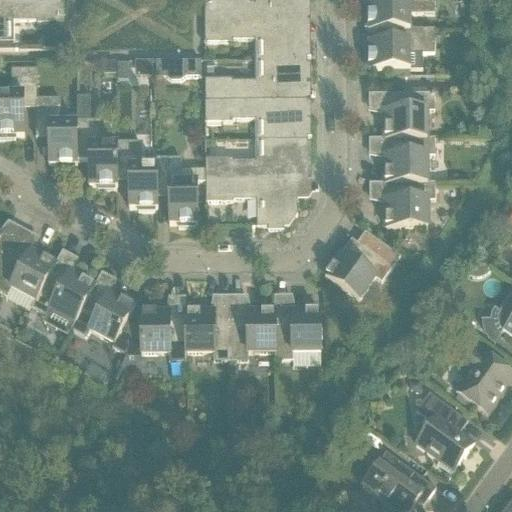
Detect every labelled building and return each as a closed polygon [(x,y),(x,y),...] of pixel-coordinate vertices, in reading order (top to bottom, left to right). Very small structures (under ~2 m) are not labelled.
[(204,2),(204,24),(298,23),(298,12),(307,12),(307,2),(310,2),(310,0),(264,0),(265,4),(232,4),(232,2),(204,2)] [(368,15),(365,15),(365,31),(368,31),(368,33),(410,33),(410,32),(410,25),(410,17),(434,17),(434,0),(402,0),(402,4),(402,5),(368,5),(368,15)] [(0,45),(14,45),(14,44),(4,44),(4,24),(14,24),(37,24),(37,26),(64,26),(64,4),(4,5),(0,4),(0,45)] [(265,43),(265,64),(307,63),(307,60),(311,60),(310,45),(307,45),(307,35),(298,35),(298,23),(204,24),(205,46),(232,46),(232,43),(265,43)] [(368,55),(365,55),(365,70),(368,70),(369,74),(410,74),(422,73),(422,57),(435,57),(435,37),(435,33),(410,33),(368,33),(368,34),(378,34),(402,34),(403,45),(378,45),(368,45),(368,55)] [(197,63),(157,64),(157,81),(163,81),(169,85),(179,85),(185,80),(197,80),(197,63)] [(205,82),(205,104),(298,103),(298,92),(307,92),(307,82),(311,82),(311,66),(307,66),(307,63),(265,64),(265,84),(232,84),(232,82),(205,82)] [(103,64),(103,76),(115,76),(115,64),(103,64)] [(130,83),(130,66),(117,66),(118,83),(130,83)] [(24,105),(35,105),(35,102),(37,102),(37,73),(11,73),(11,97),(0,97),(0,142),(15,142),(15,139),(24,139),(24,105)] [(369,142),(435,142),(435,141),(426,141),(426,115),(434,115),(434,97),(369,97),(369,110),(385,110),(385,142),(369,142)] [(90,100),(76,100),(76,124),(77,163),(89,163),(89,190),(98,190),(98,193),(114,193),(114,190),(117,190),(117,177),(116,148),(101,148),(101,124),(90,124),(90,100)] [(36,134),(48,134),(49,168),(58,168),(58,172),(74,171),(74,168),(77,168),(77,163),(76,124),(76,126),(61,126),(61,102),(37,102),(35,102),(35,105),(36,134)] [(265,123),(266,144),(308,143),(308,140),(311,140),(311,125),(308,125),(307,115),(299,115),(298,103),(205,104),(205,126),(232,126),(232,123),(265,123)] [(369,186),(369,187),(435,187),(435,186),(427,186),(426,160),(435,160),(435,142),(369,142),(369,155),(385,154),(385,186),(369,186)] [(205,162),(206,184),(299,183),(299,172),(308,172),(308,162),(311,162),(311,146),(308,146),(308,143),(266,144),(266,164),(233,164),(233,162),(205,162)] [(158,193),(156,170),(141,170),(141,145),(116,145),(116,148),(117,177),(129,177),(129,211),(138,211),(138,215),(154,215),(154,211),(158,211),(158,193)] [(156,170),(158,193),(169,193),(169,228),(179,228),(179,231),(194,231),(194,227),(198,227),(197,186),(181,186),(181,161),(156,161),(156,170)] [(299,183),(206,184),(206,206),(233,206),(233,204),(266,203),(266,217),(261,217),(256,221),(256,231),(268,230),(268,234),(284,234),(284,230),(289,230),(298,218),(297,196),(299,196),(299,183)] [(435,187),(369,187),(369,199),(386,199),(386,232),(427,232),(427,204),(435,204),(435,187)] [(0,276),(24,233),(13,227),(6,241),(0,237),(0,276)] [(12,292),(36,305),(55,268),(27,253),(35,239),(24,233),(0,276),(0,294),(8,299),(12,292)] [(325,280),(341,291),(359,304),(375,281),(382,286),(400,260),(365,235),(357,246),(354,244),(345,258),(342,256),(325,280)] [(51,313),(75,326),(95,290),(66,274),(74,260),(63,254),(55,268),(36,305),(31,312),(47,320),(51,313)] [(476,266),(467,280),(472,281),(477,282),(482,281),(486,279),(490,276),(476,266)] [(90,334),(127,355),(128,352),(134,329),(127,325),(134,311),(105,295),(113,281),(102,276),(95,290),(75,326),(71,333),(86,342),(90,334)] [(498,322),(498,323),(498,324),(498,325),(498,326),(498,328),(499,329),(499,330),(500,331),(501,332),(502,333),(503,334),(503,335),(502,336),(509,341),(511,342),(511,297),(502,312),(500,315),(500,316),(499,317),(499,318),(498,319),(498,320),(498,322)] [(218,315),(186,316),(186,357),(213,357),(213,365),(231,365),(230,299),(218,299),(218,315)] [(243,299),(230,299),(231,365),(248,365),(248,357),(275,357),(275,315),(251,315),(243,315),(243,299)] [(287,299),(275,299),(275,315),(275,357),(275,365),(293,365),(293,372),(321,371),(321,356),(320,335),(320,315),(296,315),(287,315),(287,299)] [(127,355),(126,358),(141,357),(169,357),(169,366),(186,366),(186,357),(186,316),(186,300),(174,300),(174,316),(166,316),(141,316),(141,329),(134,329),(128,352),(127,355)] [(27,321),(27,322),(32,324),(36,316),(31,313),(27,321)] [(456,396),(471,407),(487,419),(501,400),(498,398),(505,389),(509,392),(511,388),(511,377),(484,357),(481,361),(471,354),(461,367),(471,375),(456,396)] [(337,359),(325,359),(325,375),(337,375),(337,359)] [(420,385),(409,387),(410,393),(416,397),(422,396),(420,385)] [(439,465),(436,468),(451,479),(474,447),(451,430),(459,419),(429,397),(416,415),(431,427),(416,448),(439,465)] [(186,421),(173,421),(173,433),(186,433),(186,421)] [(273,448),(259,448),(259,460),(273,459),(273,448)] [(382,511),(411,511),(421,500),(427,504),(436,492),(386,456),(362,490),(386,507),(382,511)]
